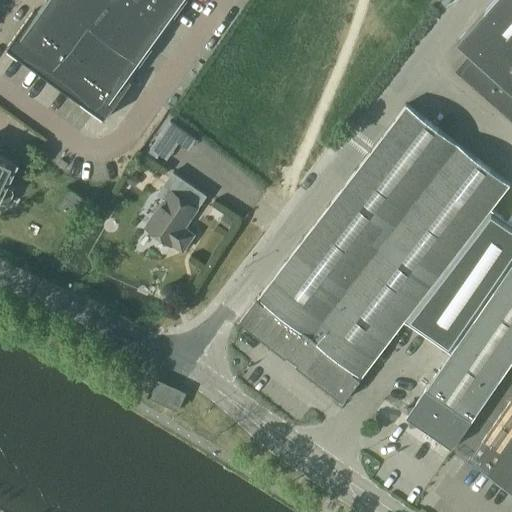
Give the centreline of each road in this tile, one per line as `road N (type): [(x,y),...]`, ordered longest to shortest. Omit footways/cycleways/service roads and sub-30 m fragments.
road 1 (unclassified): [(188,368),(479,0)]
road 2 (track): [(307,215),(289,193),(359,0)]
road 3 (tertiary): [(404,511),(216,388)]
road 4 (tertiary): [(0,273),(188,368)]
road 5 (tertiary): [(216,388),(256,433),(369,511)]
